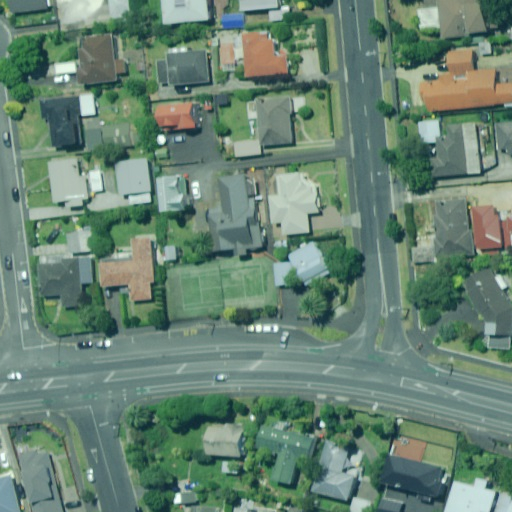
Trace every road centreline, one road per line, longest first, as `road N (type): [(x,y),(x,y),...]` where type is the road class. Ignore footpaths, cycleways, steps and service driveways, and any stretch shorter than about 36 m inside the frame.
road 1 (tertiary): [(374,375),(385,310),(356,0)]
road 2 (secondary): [(374,375),(259,364),(84,379)]
road 3 (residential): [(29,386),(0,157)]
road 4 (secondary): [(511,407),(374,375)]
road 5 (residential): [(84,379),(120,511)]
